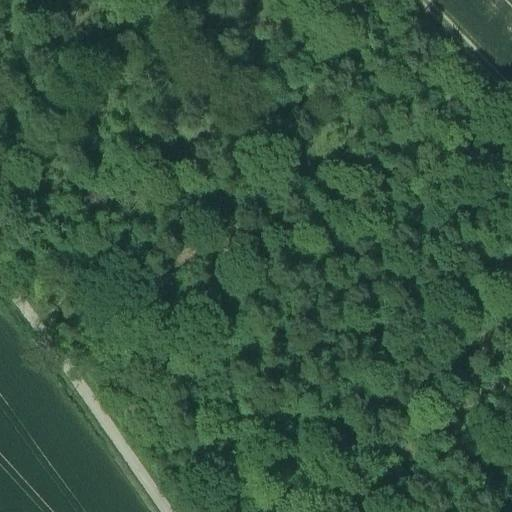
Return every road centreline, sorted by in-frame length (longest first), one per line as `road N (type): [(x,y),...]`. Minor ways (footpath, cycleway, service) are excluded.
road 1 (unclassified): [(164,511),(0,277)]
road 2 (track): [(511,99),(423,0)]
